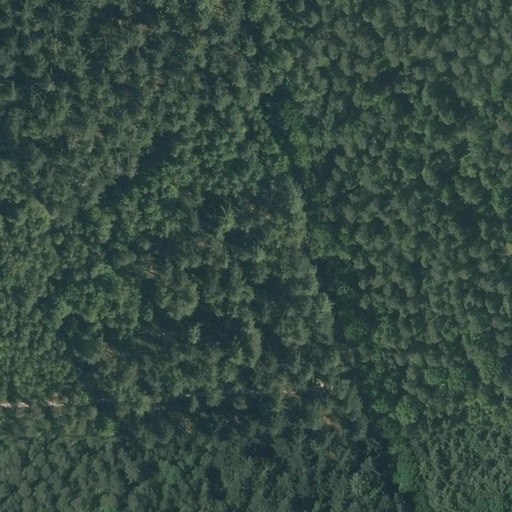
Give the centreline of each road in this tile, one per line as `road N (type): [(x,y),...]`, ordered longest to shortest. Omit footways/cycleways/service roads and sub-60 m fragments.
road 1 (track): [(511,348),(379,382),(0,404)]
road 2 (track): [(262,0),(379,382)]
road 3 (track): [(420,511),(379,382)]
